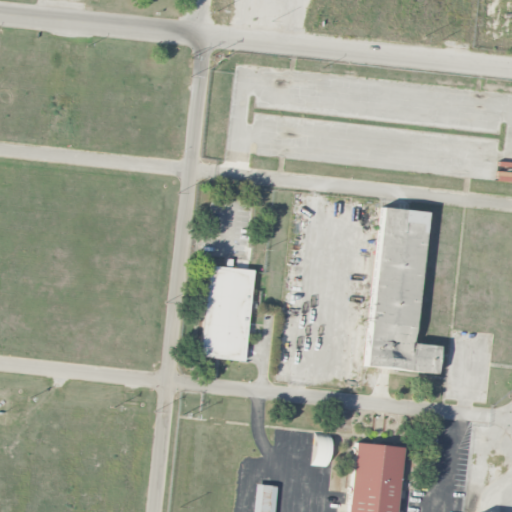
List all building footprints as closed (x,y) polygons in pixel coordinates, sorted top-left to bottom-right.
[(363,366),(433,372),(435,345),(410,343),(423,209),(377,205),(363,366)] [(250,268),(205,265),(198,356),(243,359),(250,268)] [(311,465),(326,465),(327,433),(312,433),(311,465)] [(345,511),(392,511),(399,445),(352,441),(345,511)] [(270,511),(272,485),(251,484),(249,511),(270,511)]
